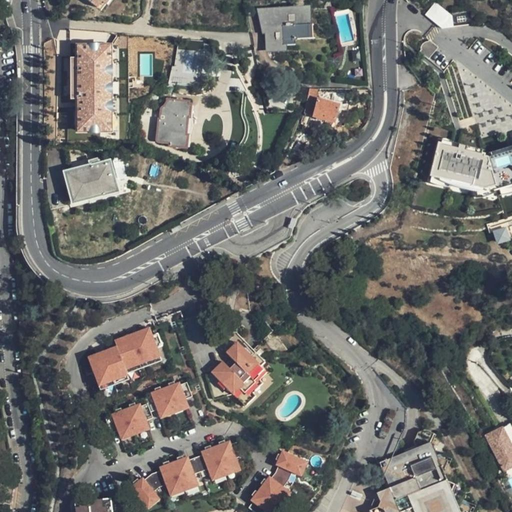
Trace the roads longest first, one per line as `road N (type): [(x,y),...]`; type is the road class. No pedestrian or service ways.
road 1 (tertiary): [(176,249),(109,281),(76,279),(46,263),(31,199),(31,23)]
road 2 (tertiary): [(385,0),(385,109),(364,149),(176,249)]
road 3 (residential): [(0,199),(25,511)]
road 4 (unclassified): [(176,249),(188,274),(179,299),(79,338),(73,356),(100,471)]
road 5 (unclassified): [(100,471),(229,429),(250,441),(256,461),(240,490)]
